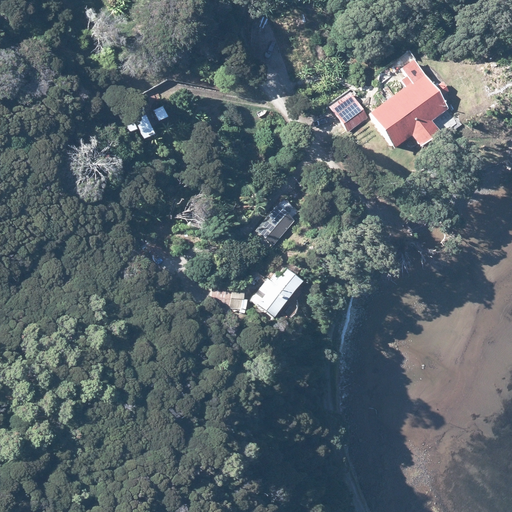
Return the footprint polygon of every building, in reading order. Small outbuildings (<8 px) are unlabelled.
[(404,87),(366,114),(392,150),(409,138),(417,150),(439,134),(431,122),(448,110),(439,97),(448,91),(441,81),(431,88),(411,60),(400,69),(406,77),(400,81),(404,87)] [(328,106),(345,133),(367,119),(349,92),(328,106)] [(138,128),(142,138),(152,135),(149,127),(169,120),(160,94),(138,102),(131,118),(133,121),(123,124),(126,132),(138,128)] [(273,205),(252,231),(272,247),(293,221),(273,205)] [(266,279),(249,300),(274,318),(301,282),(283,269),(272,284),(266,279)] [(210,284),(207,313),(227,315),(228,308),(241,310),(243,288),(210,284)]
